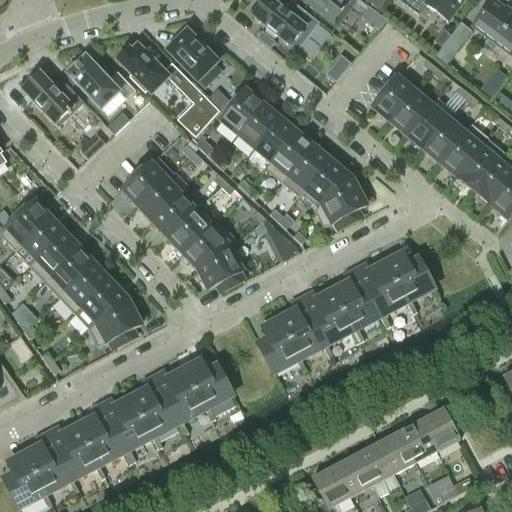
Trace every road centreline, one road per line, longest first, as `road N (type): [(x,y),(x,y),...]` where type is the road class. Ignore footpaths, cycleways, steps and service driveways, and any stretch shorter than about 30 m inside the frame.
road 1 (residential): [(196,0),(437,204)]
road 2 (residential): [(205,326),(0,101)]
road 3 (residential): [(205,326),(437,204)]
road 4 (residential): [(0,438),(205,326)]
road 5 (residential): [(177,0),(38,36)]
